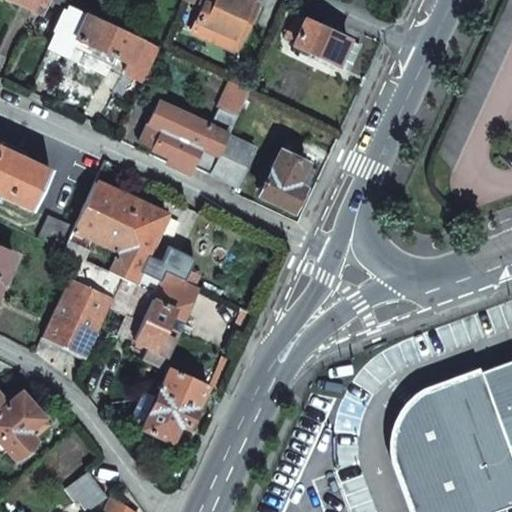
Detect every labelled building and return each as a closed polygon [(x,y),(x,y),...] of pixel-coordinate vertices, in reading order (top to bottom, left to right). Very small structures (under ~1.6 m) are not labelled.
[(8,0),(36,12),(40,0),(51,0),(66,7),(69,0),(8,0)] [(246,0),(191,0),(202,5),(190,31),(211,41),(215,31),(234,39),(242,22),(247,25),(257,5),(246,0)] [(85,15),(66,7),(53,37),(72,46),(76,38),(127,63),(123,71),(143,80),(157,49),(86,14),(85,15)] [(360,46),(295,15),(283,40),(348,71),(360,46)] [(211,41),(236,53),(247,25),(242,22),(234,39),(215,31),(211,41)] [(168,157),(192,166),(209,174),(227,136),(249,90),(231,82),(211,126),(158,101),(138,143),(168,157)] [(254,148),(227,136),(209,174),(236,187),(254,148)] [(0,196),(29,210),(49,169),(0,146),(0,196)] [(304,163),(279,151),(269,171),(264,168),(259,179),(264,182),(259,194),(293,210),(302,188),(294,185),(304,163)] [(166,163),(189,173),(192,166),(168,157),(166,163)] [(304,163),(294,185),(302,188),(313,166),(304,163)] [(111,273),(143,204),(95,182),(74,226),(63,250),(79,258),(111,273)] [(124,278),(134,283),(150,249),(166,215),(143,204),(111,273),(124,278)] [(49,215),(38,238),(63,250),(74,226),(49,215)] [(0,249),(0,286),(14,256),(0,249)] [(191,268),(150,249),(134,283),(154,293),(165,271),(185,281),(191,268)] [(79,258),(41,337),(64,347),(86,358),(111,306),(124,278),(111,273),(79,258)] [(159,368),(197,286),(185,281),(165,271),(154,293),(133,340),(127,353),(159,368)] [(133,340),(154,293),(134,283),(124,278),(111,306),(128,315),(120,334),(133,340)] [(393,461),(411,511),(492,511),(511,505),(511,358),(422,391),(415,397),(405,407),(398,417),(391,440),(393,461)] [(143,423),(141,428),(170,441),(176,427),(186,432),(208,384),(168,367),(155,397),(143,423)] [(0,443),(7,451),(15,460),(35,441),(32,437),(27,431),(41,418),(43,417),(20,391),(12,399),(4,406),(0,401),(0,443)] [(142,391),(130,417),(143,423),(155,397),(142,391)] [(32,437),(47,424),(41,418),(27,431),(32,437)] [(176,427),(170,441),(179,445),(186,432),(176,427)] [(88,472),(65,489),(75,502),(77,499),(86,511),(107,496),(88,472)] [(131,511),(111,498),(105,511),(131,511)]
